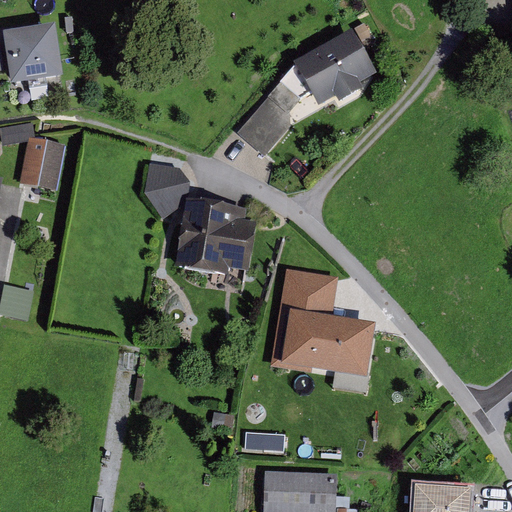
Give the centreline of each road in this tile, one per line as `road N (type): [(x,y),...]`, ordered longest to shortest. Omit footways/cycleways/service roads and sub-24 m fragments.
road 1 (residential): [(511,461),(359,264),(307,216),(212,172)]
road 2 (track): [(307,216),(463,31)]
